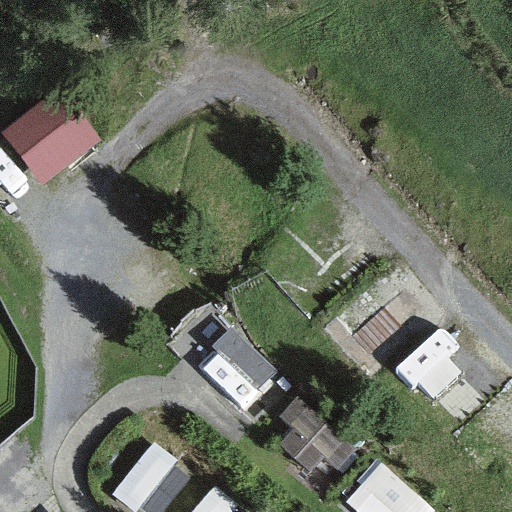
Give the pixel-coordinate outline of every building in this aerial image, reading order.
[(41,190),(101,145),(65,94),(3,139),(41,190)] [(327,285),(378,255),(358,222),(307,253),(327,285)] [(385,265),(336,311),(374,351),(422,305),(385,265)] [(199,362),(244,410),(283,373),(238,325),(199,362)] [(429,398),(470,365),(439,328),(399,361),(429,398)] [(276,448),(327,468),(343,427),(292,407),(276,448)] [(147,443),(117,493),(147,511),(166,511),(192,470),(147,443)] [(381,461),(344,504),(353,511),(438,511),(439,511),(381,461)] [(239,511),(215,490),(195,511),(239,511)]
